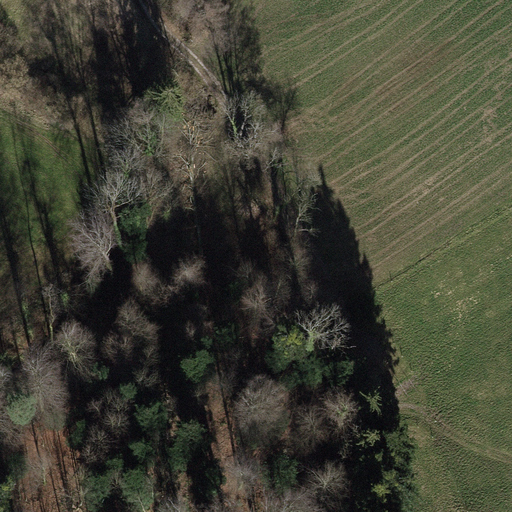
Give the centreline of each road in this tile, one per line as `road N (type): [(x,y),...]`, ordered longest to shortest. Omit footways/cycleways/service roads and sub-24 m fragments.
road 1 (track): [(365,368),(312,251),(213,84),(144,0)]
road 2 (track): [(234,119),(201,260),(141,446)]
